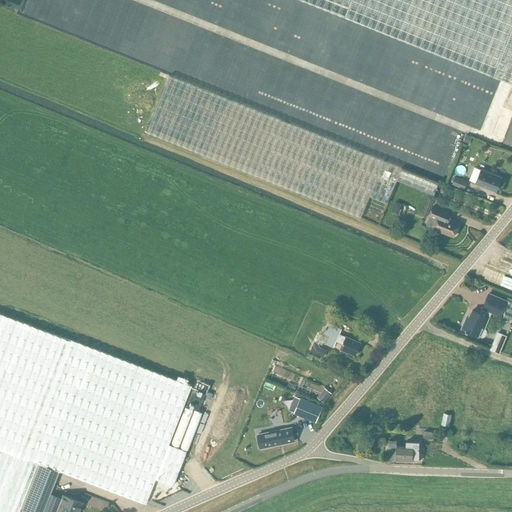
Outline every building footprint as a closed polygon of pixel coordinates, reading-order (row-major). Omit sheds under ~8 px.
[(511,0),(300,0),(511,84),(511,0)] [(147,133),(361,218),(370,197),(388,204),(397,181),(434,195),(439,183),(169,76),(147,133)] [(498,193),(504,179),(481,170),(475,185),(498,193)] [(453,177),(451,185),(464,188),(465,179),(453,177)] [(433,229),(454,237),(459,224),(444,218),(446,212),(433,207),(429,217),(427,223),(427,226),(434,228),(433,229)] [(509,301),(488,293),(479,314),(472,311),(468,322),(465,321),(462,329),(483,338),(486,337),(488,333),(487,330),(486,329),(493,313),(501,317),(509,301)] [(0,511),(42,511),(50,494),(58,472),(145,505),(154,479),(173,486),(186,451),(168,444),(190,387),(0,313),(0,511)] [(341,349),(355,355),(361,343),(346,337),(340,334),(342,330),(330,324),(326,332),(324,331),(318,343),(322,345),(324,342),(334,347),(336,341),(343,344),(341,349)] [(498,332),(491,349),(500,353),(507,335),(498,332)] [(309,353),(324,357),(326,348),(312,344),(309,353)] [(316,422),(322,407),(301,398),(295,413),(316,422)] [(277,431),(258,435),(261,448),(294,441),(292,428),(291,428),(289,422),(294,421),(291,409),(287,410),(287,412),(268,416),(270,425),(276,424),(277,431)] [(445,409),(441,425),(449,427),(453,411),(445,409)] [(423,431),(422,439),(432,440),(433,432),(423,431)] [(396,460),(419,461),(420,442),(406,442),(406,447),(396,447),(396,441),(390,441),(389,459),(396,459),(396,460)] [(56,511),(78,511),(82,503),(63,495),(62,498),(56,496),(53,503),(59,505),(56,511)]
